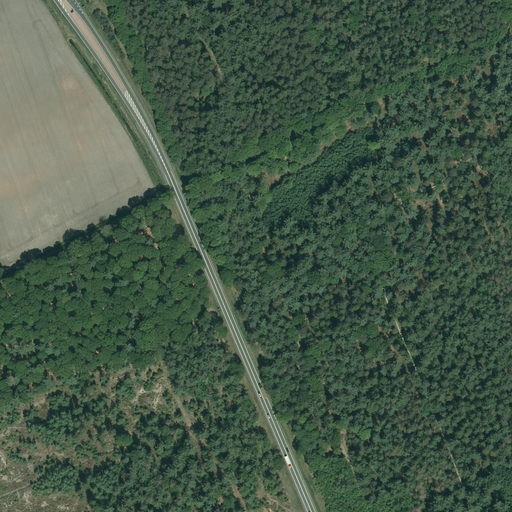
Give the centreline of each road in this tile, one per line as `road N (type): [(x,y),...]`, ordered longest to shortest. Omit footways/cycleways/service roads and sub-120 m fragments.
road 1 (track): [(367,511),(247,223),(242,158),(511,36)]
road 2 (trunk): [(312,511),(161,158)]
road 3 (trunk): [(55,0),(161,158)]
road 4 (trunk): [(161,158),(71,0)]
